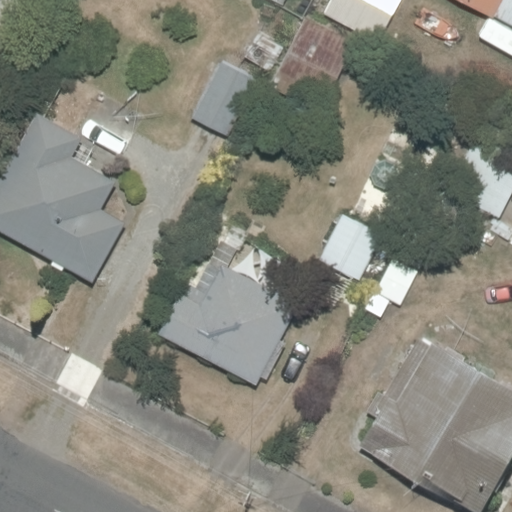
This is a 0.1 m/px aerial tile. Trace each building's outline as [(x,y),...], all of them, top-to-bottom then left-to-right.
[(21,0),(0,0),(0,9),(15,15),(21,0)] [(403,0),(332,0),(328,12),(389,37),(403,0)] [(511,0),(466,0),(511,23),(511,0)] [(256,74),(221,57),(193,115),(228,132),(256,74)] [(85,137),(32,108),(0,165),(0,226),(90,277),(122,219),(100,207),(117,178),(75,155),(85,137)] [(511,187),(511,157),(468,142),(449,196),(502,215),(511,187)] [(384,229),(344,209),(321,258),(362,277),(384,229)] [(213,245),(180,304),(174,301),(159,327),(254,381),(298,305),(303,296),(213,245)] [(476,511),(511,452),(511,389),(421,335),(356,443),(472,511),(476,511)]
